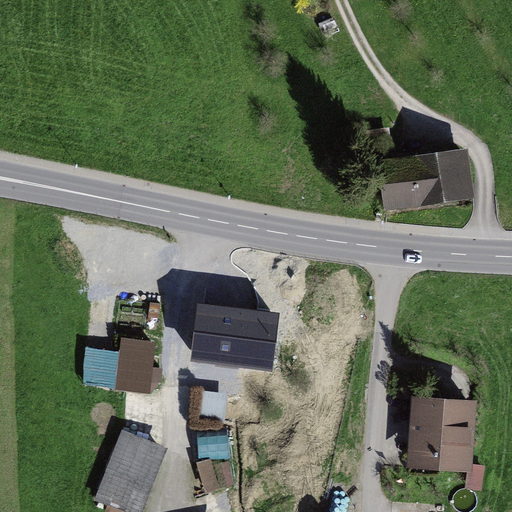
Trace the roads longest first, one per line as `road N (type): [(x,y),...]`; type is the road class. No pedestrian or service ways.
road 1 (secondary): [(511,257),(333,242),(0,178)]
road 2 (track): [(339,0),(370,68),(416,118),(480,151),(481,255)]
road 3 (track): [(185,511),(170,360),(207,220)]
road 4 (track): [(394,249),(370,411),(372,511)]
